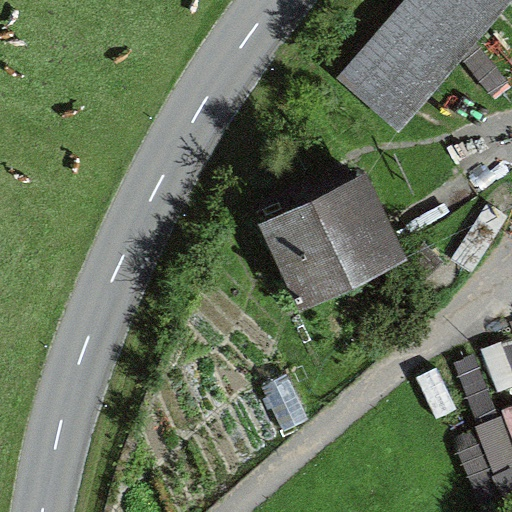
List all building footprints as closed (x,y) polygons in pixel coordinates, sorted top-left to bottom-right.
[(402,0),(342,67),(399,119),(505,0),(402,0)] [(366,158),(257,215),(300,298),(409,242),(366,158)] [(494,377),(511,370),(511,334),(483,346),(494,377)] [(479,347),(426,366),(444,417),(497,398),(479,347)] [(465,450),(495,510),(511,501),(511,493),(486,440),(465,450)]
